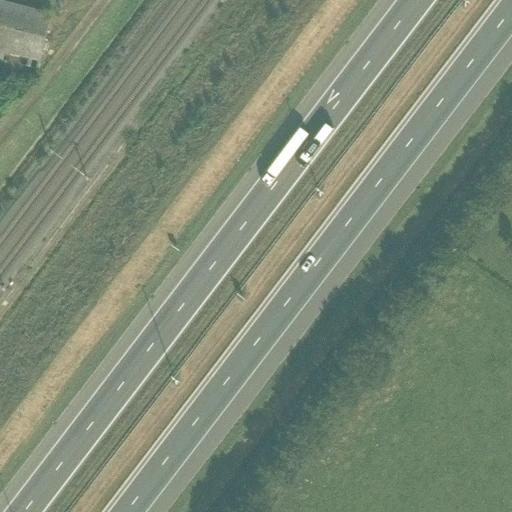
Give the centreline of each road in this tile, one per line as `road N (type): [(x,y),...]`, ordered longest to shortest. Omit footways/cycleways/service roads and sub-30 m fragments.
road 1 (motorway): [(410,0),(17,511)]
road 2 (motorway): [(142,511),(511,25)]
road 3 (unclassified): [(511,150),(234,511)]
road 4 (track): [(106,0),(0,135)]
